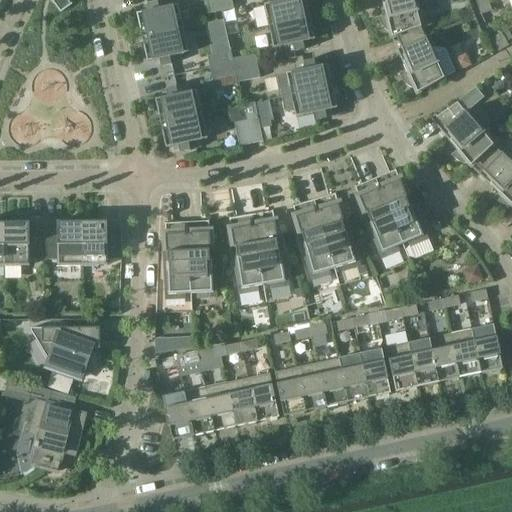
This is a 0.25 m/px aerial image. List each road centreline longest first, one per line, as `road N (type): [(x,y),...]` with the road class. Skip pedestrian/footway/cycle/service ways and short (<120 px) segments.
road 1 (residential): [(130,511),(511,427)]
road 2 (residential): [(109,511),(137,360),(139,177)]
road 3 (residential): [(139,177),(269,164),(384,121)]
road 4 (residential): [(511,278),(495,246),(384,121)]
road 5 (residential): [(139,177),(102,0)]
road 6 (residential): [(384,121),(511,52)]
road 7 (residential): [(0,179),(139,177)]
road 8 (residential): [(384,121),(339,0)]
